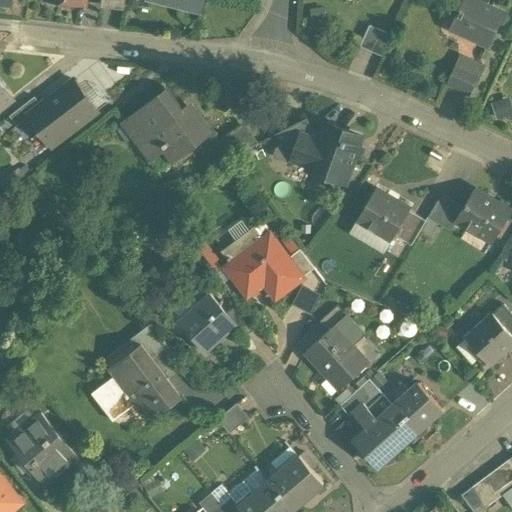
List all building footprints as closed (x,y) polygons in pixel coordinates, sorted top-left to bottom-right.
[(159,0),(196,9),(198,0),(159,0)] [(503,12),(477,0),(464,0),(451,29),(488,46),(503,12)] [(392,35),(370,25),(361,46),(382,56),(392,35)] [(479,74),(457,64),(448,84),(470,94),(479,74)] [(0,80),(0,108),(13,98),(0,80)] [(42,105),(30,114),(31,115),(53,144),(98,110),(75,80),(42,105)] [(185,114),(167,90),(124,123),(136,139),(141,135),(156,155),(172,143),(181,155),(211,132),(193,108),(185,114)] [(511,95),(494,100),(498,117),(511,112),(511,95)] [(35,96),(10,116),(17,126),(31,115),(30,114),(42,105),(35,96)] [(296,149),(301,134),(312,129),(307,118),(275,135),(280,146),(284,144),(296,149)] [(362,136),(325,122),(321,132),(312,129),(301,134),(296,149),(292,159),(309,165),(308,170),(345,183),(362,136)] [(240,126),(218,143),(229,158),(254,145),(240,126)] [(280,146),(277,148),(274,156),(288,161),(292,159),(296,149),(284,144),(280,146)] [(411,209),(376,188),(357,220),(392,240),(411,209)] [(511,210),(476,188),(464,207),(457,220),(493,241),(511,210)] [(442,194),(429,217),(441,224),(455,202),(442,194)] [(464,207),(455,202),(441,224),(451,230),(457,220),(464,207)] [(426,220),(414,213),(400,237),(412,244),(426,220)] [(288,257),(270,233),(262,240),(254,229),(224,252),(229,257),(228,258),(230,260),(231,260),(232,262),(226,267),(243,290),(260,277),(276,299),(303,278),(289,258),(288,257)] [(316,271),(300,249),(289,258),(303,278),(305,280),(316,271)] [(227,314),(210,295),(179,322),(206,352),(236,325),(227,314)] [(239,304),(227,314),(236,325),(245,336),(256,327),(239,304)] [(338,305),(319,322),(327,332),(335,325),(335,326),(347,315),(338,305)] [(511,311),(508,307),(497,316),(511,333),(511,311)] [(511,333),(497,316),(493,312),(466,337),(490,364),(511,344),(511,333)] [(335,326),(335,325),(327,332),(306,351),(321,368),(324,365),(344,386),(369,363),(335,326)] [(165,381),(149,360),(158,353),(142,331),(130,339),(142,355),(92,393),(113,421),(137,403),(150,419),(181,396),(168,378),(165,381)] [(184,367),(168,345),(158,353),(149,360),(165,381),(168,378),(184,367)] [(384,394),(370,378),(340,405),(350,416),(354,412),(353,411),(364,402),(368,407),(369,408),(384,394)] [(419,382),(393,405),(417,431),(443,408),(419,382)] [(384,394),(369,408),(378,419),(393,405),(384,394)] [(417,431),(393,405),(378,419),(369,408),(368,407),(364,402),(353,411),(354,412),(368,428),(355,439),(379,466),(417,431)] [(237,404),(218,419),(230,433),(248,418),(237,404)] [(67,443),(42,413),(8,441),(20,455),(28,449),(36,459),(28,465),(44,484),(71,461),(78,456),(67,443)] [(97,456),(78,434),(67,443),(78,456),(71,461),(79,471),(97,456)] [(300,455),(269,481),(293,509),(324,483),(300,455)] [(511,460),(511,459),(501,466),(511,481),(511,460)] [(511,481),(501,466),(491,473),(506,493),(511,487),(511,481)] [(269,481),(259,468),(229,493),(233,497),(240,505),(238,507),(242,511),(289,511),(293,509),(269,481)] [(506,493),(491,473),(482,480),(496,500),(504,494),(506,493)] [(0,474),(0,511),(10,511),(23,502),(0,474)] [(496,500),(482,480),(472,488),(486,507),(496,500)] [(106,511),(118,502),(103,483),(85,498),(95,511),(106,511)] [(240,505),(233,497),(223,506),(227,511),(242,511),(238,507),(240,505)]
